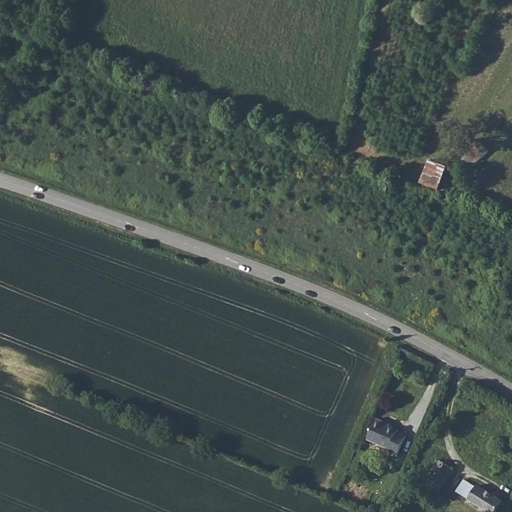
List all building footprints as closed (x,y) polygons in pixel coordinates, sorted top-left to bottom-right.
[(471,167),(489,152),(481,142),(463,157),(471,167)] [(448,167),(429,160),(420,182),(439,191),(448,167)] [(391,423),(376,417),(367,439),(389,449),(388,451),(398,455),(407,435),(398,431),(399,429),(390,426),(391,423)] [(435,435),(429,433),(421,454),(426,456),(429,447),(430,448),(435,435)] [(454,468),(430,455),(422,469),(430,473),(419,494),(433,503),(437,496),(431,493),(433,488),(440,492),(454,468)] [(504,501),(464,479),(456,491),(487,511),(503,511),(506,507),(502,504),(504,501)]
